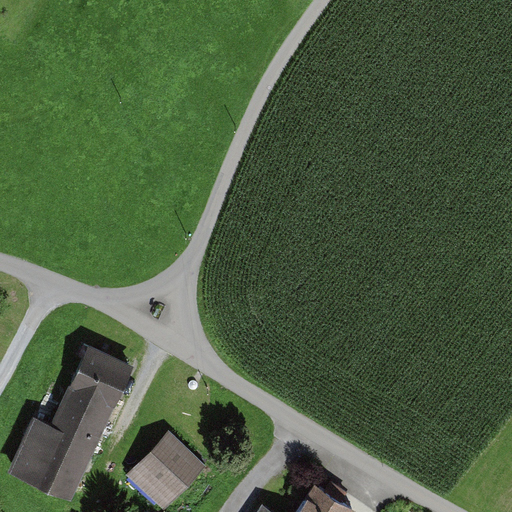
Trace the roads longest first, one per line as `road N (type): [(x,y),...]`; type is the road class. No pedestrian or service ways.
road 1 (unclassified): [(452,511),(194,352)]
road 2 (unclassified): [(191,262),(261,95),(325,0)]
